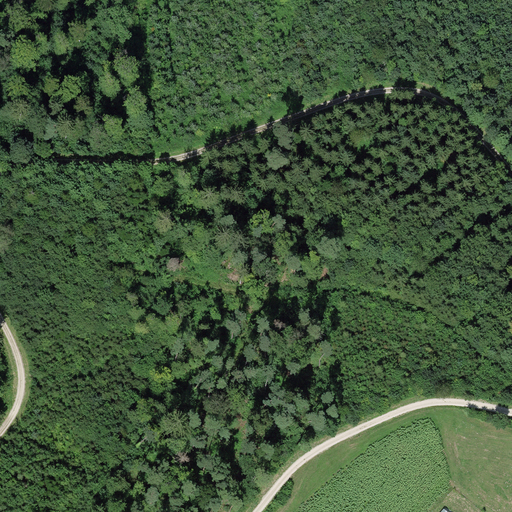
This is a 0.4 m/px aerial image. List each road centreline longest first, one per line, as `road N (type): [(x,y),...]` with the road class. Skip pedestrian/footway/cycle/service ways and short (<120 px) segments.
road 1 (track): [(0,191),(60,249),(285,290),(327,273),(378,273),(481,321),(511,345)]
road 2 (track): [(511,175),(439,101),(378,91),(180,159),(18,166),(0,174)]
road 3 (track): [(257,511),(309,454),(411,406),(464,403),(511,414)]
road 4 (track): [(0,320),(21,382),(0,431)]
